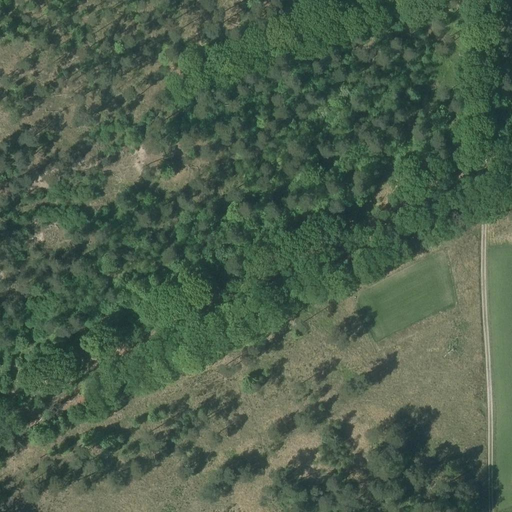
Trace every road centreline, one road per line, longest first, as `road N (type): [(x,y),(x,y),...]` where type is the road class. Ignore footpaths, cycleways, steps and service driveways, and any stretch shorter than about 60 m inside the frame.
road 1 (track): [(492,511),(483,199),(494,0)]
road 2 (track): [(511,184),(386,248)]
